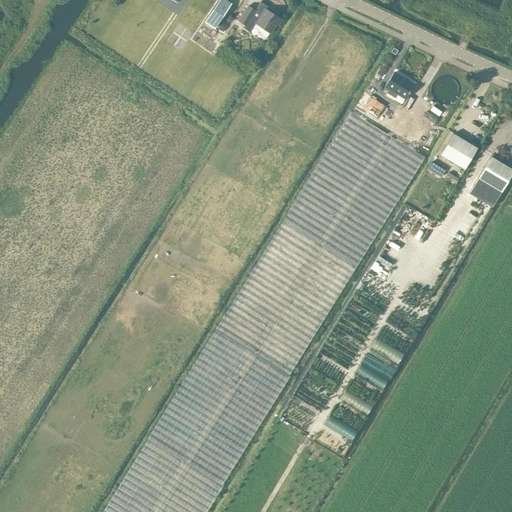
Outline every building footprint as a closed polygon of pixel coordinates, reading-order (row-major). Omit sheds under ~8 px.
[(226,0),(219,0),(205,21),(214,28),(231,3),(226,0)] [(265,8),(267,6),(260,2),(255,10),(248,5),(238,20),(245,25),(243,27),(250,32),(255,23),(270,33),(276,25),(278,26),(282,19),(265,8)] [(222,22),(218,29),(222,32),(227,25),(222,22)] [(400,76),(393,71),(384,85),(388,88),(385,92),(393,97),(396,93),(404,98),(413,84),(406,79),(400,76)] [(369,96),(358,114),(382,129),(393,111),(369,96)] [(452,134),(440,155),(464,169),(477,148),(475,147),(452,134)] [(511,169),(491,156),(469,193),(492,207),(501,192),(511,173),(511,169)] [(432,162),(427,169),(440,177),(445,170),(432,162)] [(448,172),(445,177),(456,184),(459,179),(448,172)]
